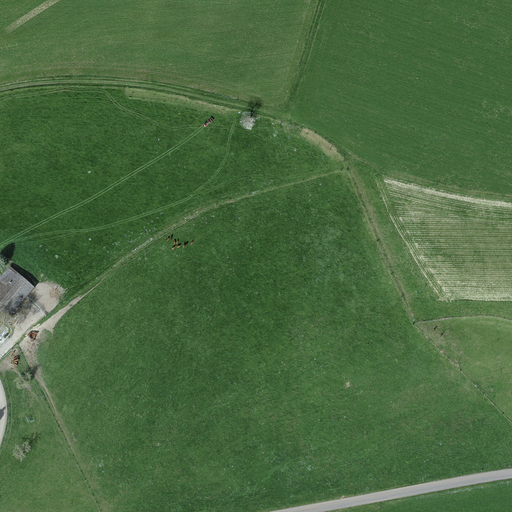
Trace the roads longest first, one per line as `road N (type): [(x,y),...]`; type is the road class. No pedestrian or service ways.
road 1 (track): [(285,113),(217,95),(27,79),(0,91)]
road 2 (unclassified): [(511,474),(294,511)]
